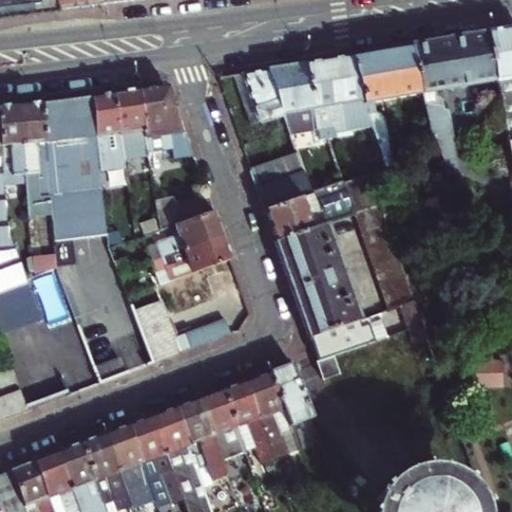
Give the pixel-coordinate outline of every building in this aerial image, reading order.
[(0,0),(0,11),(9,11),(53,5),(51,0),(0,0)] [(511,25),(503,27),(485,30),(498,77),(501,85),(504,110),(511,107),(511,25)] [(432,88),(498,77),(485,30),(448,36),(408,43),(422,90),(446,168),(457,164),(446,107),(442,108),(437,92),(433,92),(432,88)] [(376,107),(376,98),(422,90),(408,43),(379,48),(347,53),(373,118),(386,154),(392,153),(386,112),(376,107)] [(373,118),(347,53),(326,57),(303,61),(321,125),(325,138),(335,135),(333,126),(341,123),(351,120),(358,124),(373,118)] [(305,130),(321,125),(303,61),(287,63),(267,67),(284,111),(298,148),(303,160),(311,146),(305,130)] [(253,121),(284,111),(267,67),(251,69),(236,72),(253,121)] [(166,90),(159,86),(156,86),(142,88),(149,147),(150,150),(175,146),(177,156),(193,154),(172,94),(166,90)] [(128,90),(115,92),(125,156),(150,153),(150,150),(149,147),(142,88),(128,90)] [(105,93),(93,94),(103,173),(127,170),(125,156),(115,92),(105,93)] [(110,232),(103,173),(93,94),(67,98),(43,101),(47,158),(52,214),(54,240),(76,237),(110,232)] [(26,190),(30,217),(52,214),(47,158),(43,101),(30,103),(15,104),(18,126),(24,126),(25,146),(20,147),(25,183),(26,190)] [(25,146),(24,126),(18,126),(15,104),(4,106),(0,106),(0,153),(4,193),(26,190),(25,183),(20,147),(25,146)] [(341,123),(333,126),(335,135),(343,132),(341,123)] [(303,160),(298,148),(253,165),(260,188),(267,206),(310,190),(314,189),(303,160)] [(0,334),(41,317),(27,282),(27,281),(9,234),(4,193),(0,153),(0,334)] [(368,169),(314,189),(310,190),(319,217),(328,214),(377,195),(368,169)] [(399,187),(377,195),(390,232),(397,229),(393,217),(408,210),(399,187)] [(310,190),(267,206),(271,220),(276,233),(319,217),(310,190)] [(157,202),(160,230),(214,212),(208,196),(178,206),(174,198),(157,202)] [(162,257),(222,235),(214,212),(160,230),(153,233),(162,257)] [(363,315),(357,299),(345,303),(320,235),(334,230),(328,214),(319,217),(276,233),(290,273),(311,335),(363,315)] [(153,233),(160,230),(156,218),(141,224),(145,236),(153,233)] [(320,235),(345,303),(357,299),(334,230),(320,235)] [(222,235),(162,257),(151,260),(160,284),(231,259),(222,235)] [(55,254),(56,264),(58,271),(80,262),(76,237),(54,240),(55,254)] [(120,271),(131,267),(122,244),(112,248),(120,271)] [(37,274),(56,264),(55,254),(35,255),(37,274)] [(413,338),(426,333),(413,296),(399,302),(408,325),(413,338)] [(161,302),(159,299),(134,307),(145,337),(170,327),(161,302)] [(315,347),(319,359),(334,354),(373,338),(364,315),(363,315),(311,335),(315,347)] [(173,337),(179,351),(231,331),(228,323),(226,317),(173,337)] [(173,337),(170,327),(145,337),(154,361),(179,351),(173,337)] [(340,373),(334,354),(319,359),(325,378),(340,373)] [(94,367),(99,381),(125,372),(120,357),(94,367)] [(7,362),(0,364),(0,419),(11,415),(26,409),(7,362)] [(282,368),(270,373),(291,425),(312,417),(294,369),(292,364),(282,368)] [(257,397),(267,418),(261,420),(276,459),(291,453),(282,432),(292,428),(291,425),(270,373),(257,377),(245,381),(252,399),(257,397)] [(235,385),(223,390),(245,446),(258,440),(261,446),(267,463),(276,459),(261,420),(267,418),(257,397),(252,399),(245,381),(235,385)] [(205,417),(211,415),(219,435),(214,438),(228,475),(235,492),(243,489),(237,473),(244,470),(238,454),(248,451),(245,446),(223,390),(211,394),(198,399),(205,417)] [(214,481),(228,475),(214,438),(219,435),(211,415),(205,417),(198,399),(185,403),(175,407),(190,446),(200,469),(208,466),(214,481)] [(216,511),(206,484),(200,469),(190,446),(175,407),(164,411),(154,415),(161,434),(158,435),(165,455),(169,454),(186,498),(191,511),(216,511)] [(186,498),(169,454),(165,455),(158,435),(161,434),(154,415),(142,420),(130,424),(159,498),(163,507),(186,498)] [(135,508),(159,498),(130,424),(117,429),(106,433),(114,452),(109,453),(116,473),(121,471),(134,505),(135,508)] [(291,453),(301,449),(292,428),(282,432),(291,453)] [(114,452),(106,433),(93,438),(82,442),(97,480),(108,476),(121,510),(134,505),(121,471),(116,473),(109,453),(114,452)] [(258,440),(245,446),(248,451),(261,446),(258,440)] [(70,446),(60,450),(68,469),(62,471),(69,490),(75,488),(83,511),(107,511),(108,511),(97,480),(82,442),(70,446)] [(69,490),(62,471),(68,469),(60,450),(48,454),(35,459),(49,496),(55,511),(83,511),(75,488),(69,490)] [(11,468),(25,506),(49,496),(35,459),(22,464),(11,468)] [(479,511),(480,509),(478,503),(476,498),(474,493),(471,489),(469,485),(465,481),(461,477),(457,474),(452,472),(448,469),(443,467),(437,466),(432,465),(427,465),(422,465),(416,466),(411,467),(406,469),(402,471),(397,474),(393,477),(389,480),(385,485),(382,488),(379,493),(377,498),(375,503),(374,508),(373,511),(479,511)] [(214,481),(208,466),(200,469),(206,484),(214,481)] [(0,506),(1,510),(1,511),(8,511),(25,506),(11,468),(0,472),(0,506)]
